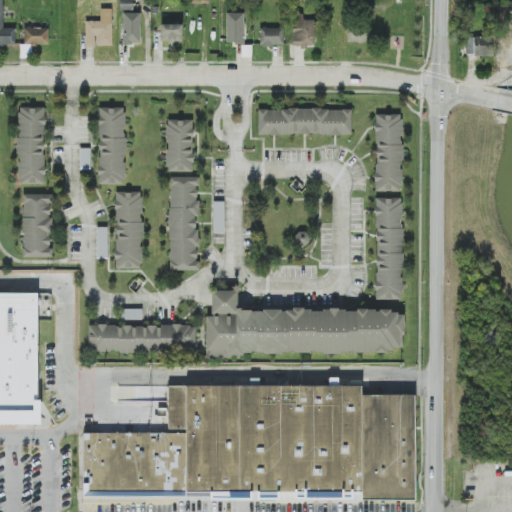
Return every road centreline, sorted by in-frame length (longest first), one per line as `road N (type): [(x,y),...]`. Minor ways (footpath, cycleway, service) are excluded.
road 1 (residential): [(436,511),(438,0)]
road 2 (residential): [(437,88),(356,77),(0,75)]
